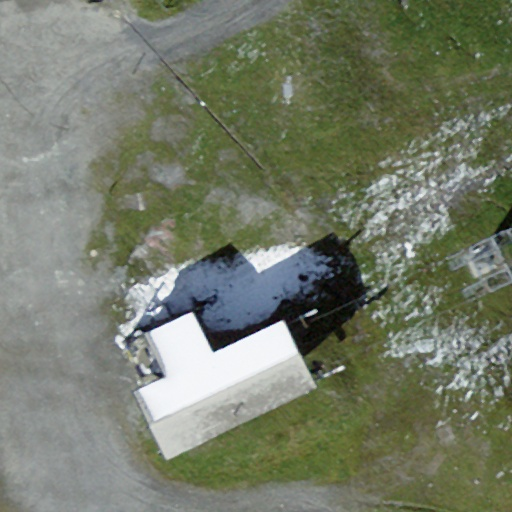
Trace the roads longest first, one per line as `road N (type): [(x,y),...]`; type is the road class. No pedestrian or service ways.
road 1 (track): [(0,104),(85,511)]
road 2 (track): [(0,91),(148,54),(268,0)]
road 3 (track): [(160,511),(279,501),(340,511)]
